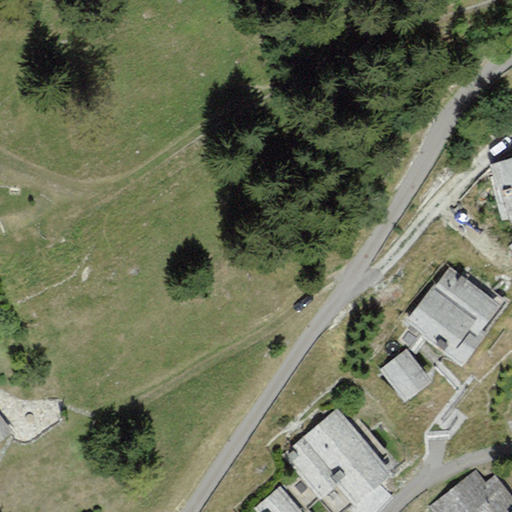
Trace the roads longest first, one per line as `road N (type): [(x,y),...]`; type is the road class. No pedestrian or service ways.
road 1 (track): [(205,511),(473,101),(511,68)]
road 2 (residential): [(398,511),(409,497),(511,453)]
